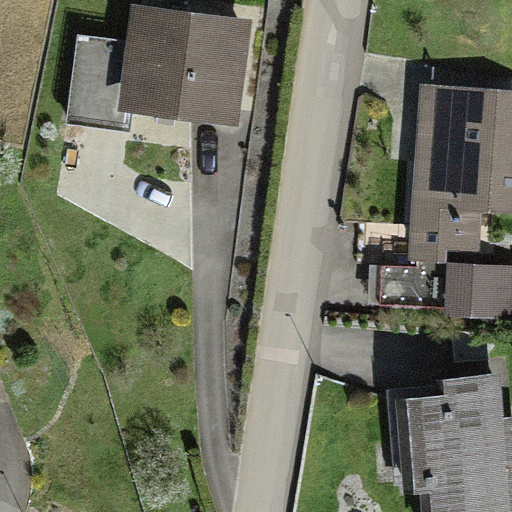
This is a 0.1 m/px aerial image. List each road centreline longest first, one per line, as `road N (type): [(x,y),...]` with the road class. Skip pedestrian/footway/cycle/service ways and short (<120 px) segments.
road 1 (residential): [(334,0),(260,511)]
road 2 (unknown): [(246,511),(216,401),(193,142)]
